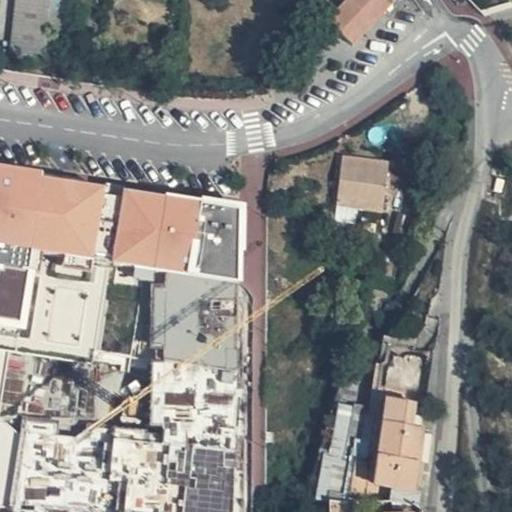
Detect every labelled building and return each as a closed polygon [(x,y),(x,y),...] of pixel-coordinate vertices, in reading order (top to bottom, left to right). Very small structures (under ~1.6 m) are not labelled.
[(16,0),(12,43),(48,47),(51,18),(52,0),(16,0)] [(63,0),(52,0),(51,18),(70,20),(72,1),(63,0)] [(379,0),(353,21),(375,49),(415,17),(401,0),(379,0)] [(367,56),(375,49),(353,21),(345,27),(367,56)] [(348,158),(343,224),(363,225),(363,207),(390,209),(394,162),(348,158)] [(237,296),(241,206),(0,169),(0,338),(131,360),(144,280),(237,296)] [(125,372),(10,353),(0,398),(0,418),(18,434),(9,509),(52,489),(56,465),(161,474),(161,375),(125,372)] [(419,478),(432,420),(419,417),(422,404),(424,393),(399,389),(382,471),(419,478)] [(419,417),(432,420),(435,406),(422,404),(419,417)]
